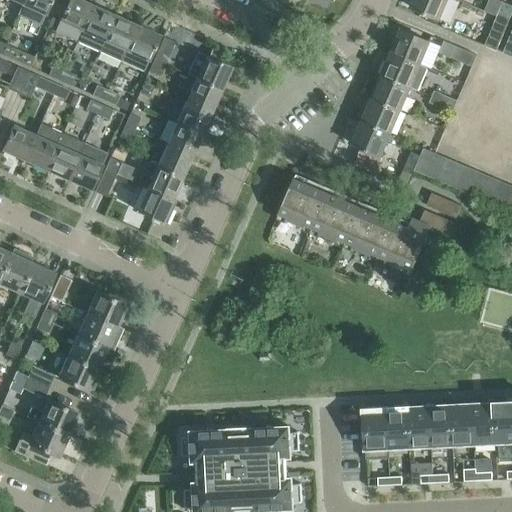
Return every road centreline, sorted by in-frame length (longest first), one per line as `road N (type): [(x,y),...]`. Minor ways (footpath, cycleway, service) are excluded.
road 1 (residential): [(182,295),(268,110),(310,72)]
road 2 (residential): [(83,511),(182,295)]
road 3 (residential): [(182,295),(0,212)]
road 4 (residential): [(310,72),(256,21),(215,0)]
